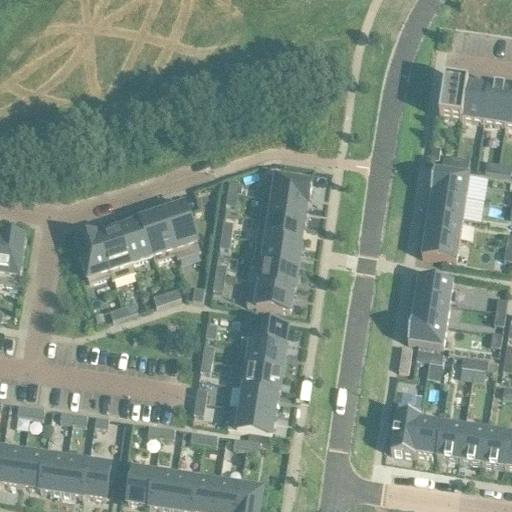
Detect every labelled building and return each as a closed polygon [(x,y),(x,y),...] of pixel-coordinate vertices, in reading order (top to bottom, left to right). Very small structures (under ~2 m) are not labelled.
[(468,87),(469,88),(469,86),(445,83),(440,121),(462,124),(468,87)] [(489,91),(488,91),(469,88),(468,87),(462,124),(484,127),(489,91)] [(505,131),(511,93),(489,89),(488,91),(489,91),(484,127),(505,131)] [(457,161),(444,159),(442,169),(455,171),(457,161)] [(511,161),(503,160),(502,168),(511,169),(511,161)] [(457,161),(455,171),(468,173),(470,163),(457,161)] [(499,168),(487,166),(485,176),(498,178),(499,168)] [(499,168),(498,178),(511,180),(511,172),(511,169),(502,168),(499,168)] [(470,180),(435,174),(431,197),(467,202),(470,180)] [(267,180),(264,202),(307,208),(307,209),(308,210),(312,186),(267,180)] [(242,188),(230,186),(228,196),(238,198),(241,198),(242,188)] [(226,209),(236,211),(238,198),(228,196),(226,209)] [(431,205),(429,218),(463,223),(467,202),(431,197),(432,197),(431,205)] [(304,230),(307,209),(307,208),(264,202),(260,223),(304,230)] [(201,256),(186,209),(163,217),(177,259),(176,259),(178,264),(201,256)] [(177,259),(163,217),(141,224),(141,226),(142,225),(154,261),(153,262),(155,266),(176,259),(177,259)] [(463,223),(429,218),(426,239),(460,245),(463,223)] [(301,251),(304,230),(260,223),(257,245),(300,251),(301,251)] [(153,262),(154,261),(142,225),(141,226),(120,233),(132,269),(133,268),(153,262)] [(231,241),(233,228),(224,226),(222,239),(231,241)] [(132,269),(120,233),(99,239),(98,240),(112,280),(111,281),(113,285),(136,278),(133,268),(132,269)] [(98,240),(99,239),(99,238),(75,246),(89,288),(111,281),(112,280),(98,240)] [(0,288),(18,291),(26,242),(1,239),(1,240),(2,240),(0,253),(0,288)] [(219,252),(229,254),(231,241),(221,239),(219,252)] [(460,245),(426,239),(422,262),(457,267),(460,245)] [(302,251),(301,251),(300,251),(257,245),(254,267),(258,268),(258,267),(299,273),(302,251)] [(295,295),(299,273),(258,267),(258,268),(255,287),(255,288),(294,294),(294,295),(295,295)] [(217,269),(215,282),(225,283),(227,271),(217,269)] [(223,296),(225,283),(215,282),(213,295),(223,296)] [(454,287),(419,282),(416,304),(450,309),(454,287)] [(290,316),(294,295),(294,294),(255,288),(255,287),(251,287),(247,310),(290,316)] [(193,305),(203,307),(205,294),(195,292),(193,305)] [(178,294),(166,298),(169,307),(181,303),(178,294)] [(169,307),(166,298),(153,302),(157,311),(169,307)] [(506,318),(508,305),(498,303),(496,316),(506,318)] [(450,309),(416,304),(413,325),(412,324),(411,325),(447,330),(450,309)] [(122,312),(126,322),(138,318),(135,308),(122,312)] [(126,322),(122,312),(110,316),(113,326),(126,322)] [(496,316),(494,329),(504,331),(506,318),(496,316)] [(241,348),(246,349),(246,348),(285,354),(288,332),(245,325),(241,348)] [(411,325),(408,347),(443,353),(447,330),(411,325)] [(215,344),(217,331),(208,329),(206,342),(215,344)] [(503,339),(493,337),(491,351),(501,352),(503,339)] [(286,354),(285,354),(246,348),(246,349),(243,370),(283,376),(286,354)] [(212,365),(214,352),(205,351),(203,364),(212,365)] [(412,353),(402,352),(399,375),(409,377),(412,353)] [(431,357),(418,355),(416,365),(429,367),(431,357)] [(429,367),(442,369),(444,359),(431,357),(429,367)] [(474,374),(476,364),(463,362),(461,372),(474,374)] [(511,363),(505,363),(503,376),(511,377),(511,363)] [(200,376),(210,378),(212,365),(203,364),(200,376)] [(474,374),(487,376),(489,366),(476,364),(474,374)] [(280,398),(283,376),(243,370),(239,392),(244,393),(244,392),(278,397),(278,398),(280,398)] [(278,397),(244,392),(244,393),(241,412),(241,413),(275,418),(278,398),(278,397)] [(511,392),(504,392),(503,402),(511,403),(511,392)] [(206,408),(208,395),(198,393),(196,406),(206,408)] [(194,419),(204,421),(206,408),(196,406),(194,419)] [(420,424),(421,425),(423,412),(399,409),(391,458),(416,462),(416,459),(415,459),(420,424)] [(17,420),(30,422),(32,412),(19,410),(17,420)] [(271,441),(275,418),(241,413),(241,412),(231,411),(231,412),(228,434),(271,441)] [(32,412),(30,422),(43,424),(45,414),(32,412)] [(73,429),(75,419),(62,417),(60,427),(73,429)] [(86,431),(88,421),(75,419),(73,429),(86,431)] [(96,422),(95,432),(108,434),(109,424),(96,422)] [(438,462),(443,428),(421,425),(420,424),(415,459),(416,459),(437,462),(438,462)] [(460,467),(465,431),(443,428),(438,462),(437,462),(436,463),(460,467)] [(161,442),(162,432),(150,430),(148,440),(161,442)] [(482,470),(488,435),(465,431),(460,467),(482,470)] [(174,444),(175,434),(162,432),(161,442),(174,444)] [(505,473),(510,438),(488,435),(482,470),(506,474),(506,473),(505,473)] [(191,447),(204,449),(205,439),(192,437),(191,447)] [(218,441),(205,439),(204,449),(217,451),(218,441)] [(233,453),(246,455),(248,445),(235,443),(233,453)] [(261,447),(248,446),(247,455),(259,457),(261,447)] [(25,457),(4,454),(0,477),(0,488),(20,491),(25,457)] [(46,460),(25,457),(20,491),(41,494),(46,460)] [(62,499),(68,464),(46,460),(41,494),(40,496),(62,499)] [(89,467),(68,464),(62,499),(84,503),(85,501),(84,501),(89,467)] [(112,470),(89,467),(84,501),(85,501),(106,504),(112,470)] [(150,511),(156,477),(133,474),(128,508),(150,511)] [(172,511),(177,480),(156,477),(150,511),(149,511),(172,511)] [(193,511),(198,484),(177,480),(172,511),(193,511)] [(215,511),(220,487),(198,484),(193,511),(215,511)] [(237,511),(241,490),(220,487),(215,511),(237,511)] [(260,511),(263,494),(241,490),(237,511),(260,511)]
